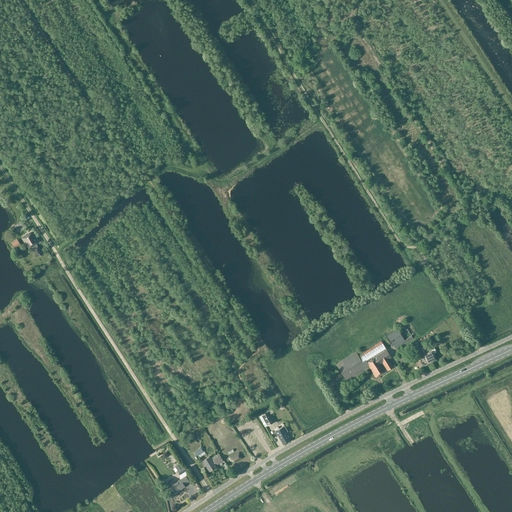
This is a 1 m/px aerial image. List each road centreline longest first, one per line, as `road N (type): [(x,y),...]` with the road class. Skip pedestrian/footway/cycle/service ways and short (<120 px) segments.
road 1 (track): [(483,350),(418,248),(398,243),(248,0)]
road 2 (unclassified): [(186,511),(340,418),(511,337)]
road 3 (primary): [(206,511),(338,432),(511,349)]
road 4 (track): [(91,222),(164,167),(200,165),(96,0)]
road 5 (track): [(211,494),(53,248)]
road 6 (track): [(250,423),(255,401),(237,372),(256,341),(148,177)]
